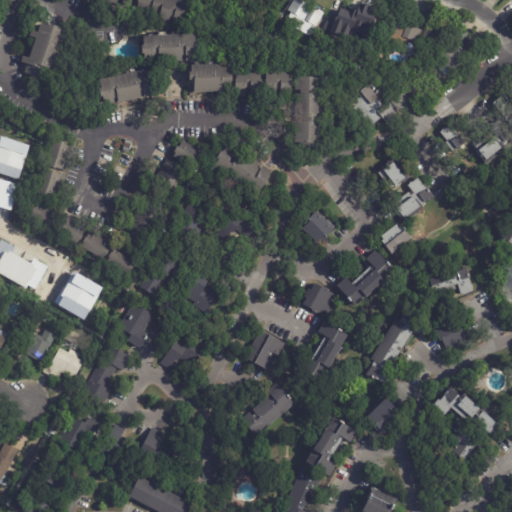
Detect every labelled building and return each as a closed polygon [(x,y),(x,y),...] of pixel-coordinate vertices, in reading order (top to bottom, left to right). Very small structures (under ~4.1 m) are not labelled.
[(135,0),(134,8),(86,0),(135,0)] [(176,0),(192,4),(186,26),(177,24),(178,20),(174,19),(174,23),(162,20),(163,18),(154,15),(155,10),(151,9),(150,14),(141,12),(143,5),(141,4),(142,0),(176,0)] [(304,11),(311,14),(313,10),(324,16),(317,29),(313,27),(308,37),(287,26),(293,15),(289,13),(296,0),(298,0),(307,5),(304,11)] [(345,40),(349,30),(363,37),(375,10),(359,3),(355,12),(340,5),(328,32),(345,40)] [(401,27),(408,30),(410,25),(423,31),(418,43),(413,41),(408,54),(386,44),(391,33),(385,31),(390,18),(403,23),(401,27)] [(51,86),(35,80),(35,78),(26,74),(29,66),(23,64),(24,58),(31,60),(38,40),(32,38),(33,32),(40,35),(43,26),(53,29),(54,27),(62,30),(61,32),(68,34),(51,86)] [(344,38),(339,49),(330,46),(335,35),(344,38)] [(197,36),(197,44),(199,44),(199,53),(198,53),(197,62),(186,61),(186,56),(183,56),(183,61),(158,62),(158,57),(155,58),(155,63),(145,63),(145,55),(143,55),(142,46),(144,46),(144,38),(197,36)] [(452,43),(470,59),(455,75),(438,59),(452,43)] [(220,94),(197,94),(197,88),(195,88),(195,83),(193,83),(193,74),(195,74),(195,67),(234,67),(234,75),(236,75),(236,84),(234,84),(234,91),(225,92),(225,94),(220,94)] [(147,99),(147,94),(143,95),(144,100),(121,104),(120,100),(117,100),(117,105),(106,108),(106,99),(104,100),(102,92),(104,92),(102,82),(153,72),(158,97),(147,99)] [(264,73),(264,82),(266,82),(266,90),(264,90),(264,95),(249,95),(249,98),(239,98),(239,90),(238,90),(238,82),(240,82),(240,73),(264,73)] [(294,73),(294,82),(296,82),(296,90),(294,90),(294,98),(283,98),(283,92),(279,93),(279,98),(270,98),(270,73),(294,73)] [(323,147),(315,147),(315,146),(297,145),(297,123),(301,123),(301,119),(297,119),(298,96),(303,96),(303,92),(298,92),(299,80),(310,81),(310,80),(318,80),(318,81),(324,81),(323,147)] [(397,117),(388,125),(384,119),(372,129),(364,118),(365,117),(360,111),(359,112),(348,98),(360,89),(363,93),(373,84),(386,101),(382,103),(385,108),(390,104),(399,116),(397,117)] [(493,103),(503,96),(510,105),(511,103),(511,125),(509,128),(493,103)] [(450,125),(466,145),(458,150),(453,153),(445,142),(446,141),(439,132),(441,131),(441,130),(443,128),(444,129),(450,125)] [(0,135),(28,145),(25,154),(17,180),(0,173),(0,135)] [(182,139),(204,151),(194,170),(173,158),(176,154),(174,153),(177,147),(179,149),(182,139)] [(132,143),(130,150),(124,148),(125,141),(132,143)] [(506,151),(490,163),(482,153),(498,141),(506,151)] [(48,167),(55,144),(60,145),(61,143),(67,145),(66,147),(73,149),(66,172),(58,170),(58,171),(52,169),(52,168),(48,167)] [(258,170),(260,171),(262,167),(271,172),(268,181),(269,181),(264,189),(263,188),(259,195),(213,168),(218,161),(216,160),(221,153),(223,154),(226,145),(235,151),(233,155),(237,157),(238,152),(259,164),(257,169),(258,170)] [(168,160),(178,166),(178,165),(184,168),(184,169),(187,171),(175,193),(156,182),(168,160)] [(388,188),(403,179),(391,160),(376,170),(388,188)] [(413,180),(400,190),(384,169),(396,160),(413,180)] [(56,200),(39,195),(46,172),(51,174),(52,172),(64,176),(56,200)] [(0,208),(10,210),(17,184),(0,179),(0,208)] [(426,210),(408,226),(399,216),(401,214),(398,210),(416,195),(410,188),(420,180),(430,192),(436,198),(424,208),(426,210)] [(202,222),(201,224),(206,227),(199,241),(178,230),(196,194),(212,203),(202,222)] [(62,213),(58,223),(59,223),(56,229),(54,229),(53,232),(32,221),(41,203),(62,213)] [(145,249),(140,246),(139,248),(134,245),(135,243),(125,237),(142,205),(162,216),(145,249)] [(250,239),(239,232),(231,244),(218,235),(237,207),(261,223),(250,240),(250,239)] [(328,236),(322,242),(320,240),(317,244),(305,231),(307,230),(304,227),(311,222),(309,219),(317,211),(335,229),(328,236)] [(511,244),(498,235),(506,223),(510,225),(511,222),(511,220),(509,218),(511,213),(511,244)] [(56,234),(67,216),(90,229),(84,238),(86,239),(83,244),(81,243),(79,247),(56,234)] [(393,255),(382,242),(383,241),(381,238),(396,225),(399,229),(401,228),(411,240),(393,255)] [(115,244),(110,253),(112,254),(109,259),(107,258),(105,262),(83,250),(93,232),(115,244)] [(0,273),(34,291),(47,266),(32,259),(30,263),(11,254),(14,247),(0,240),(0,273)] [(141,259),(136,268),(137,269),(134,274),(133,273),(130,278),(110,265),(112,261),(111,260),(120,246),(141,259)] [(345,279),(352,286),(372,266),(366,260),(375,252),(388,266),(389,265),(393,268),(391,270),(394,273),(384,282),(386,283),(368,300),(366,298),(356,308),(352,304),(352,305),(348,301),(349,300),(337,287),(345,279)] [(182,268),(173,283),(168,280),(157,298),(142,289),(162,256),(182,268)] [(469,295),(466,297),(466,296),(463,297),(460,287),(457,288),(458,291),(440,298),(438,294),(436,295),(431,279),(453,271),(455,276),(460,274),(460,275),(468,272),(470,277),(471,277),(472,279),(471,279),(474,287),(475,290),(474,291),(475,293),(469,295)] [(191,301),(187,298),(198,278),(211,285),(210,288),(221,294),(208,317),(194,309),(196,304),(191,301)] [(338,297),(326,318),(305,306),(308,300),(305,298),(310,290),(313,292),(316,285),(327,291),(328,290),(332,292),(331,293),(338,297)] [(134,305),(156,319),(145,336),(151,340),(145,349),(118,331),(134,305)] [(416,317),(427,324),(420,336),(411,330),(409,332),(412,334),(402,351),(398,349),(397,352),(399,353),(387,373),(394,377),(386,390),(366,377),(374,364),(370,361),(396,321),(400,323),(408,312),(416,317)] [(469,339),(448,351),(444,345),(442,345),(435,332),(459,318),(467,331),(466,332),(469,339)] [(309,360),(311,361),(325,338),(318,333),(324,323),(340,333),(341,332),(345,334),(344,335),(348,338),(341,349),(343,351),(330,372),(329,371),(321,383),(293,366),(300,354),(309,360)] [(42,364),(26,355),(30,349),(22,345),(29,333),(36,337),(37,336),(42,339),(46,331),(57,337),(42,364)] [(0,332),(9,338),(2,350),(4,351),(2,354),(1,354),(0,355),(0,332)] [(262,332),(285,345),(278,357),(272,354),(270,358),(278,362),(271,374),(246,361),(262,332)] [(175,366),(171,372),(161,365),(182,336),(192,343),(194,340),(208,350),(197,366),(185,358),(180,365),(177,363),(175,366)] [(130,359),(122,373),(117,370),(106,390),(112,393),(104,407),(84,396),(110,348),(130,359)] [(70,391),(64,387),(68,379),(62,375),(57,382),(43,373),(51,360),(55,363),(63,350),(86,364),(70,391)] [(295,405),(256,438),(242,421),(271,396),(268,393),(277,384),(295,405)] [(479,407),(498,424),(493,430),(494,431),(488,437),(487,435),(484,438),(451,408),(444,416),(442,414),(443,413),(434,405),(451,387),(462,397),(464,394),(479,407)] [(398,408),(396,410),(402,417),(385,434),(376,424),(374,426),(366,417),(386,397),(398,408)] [(92,421),(101,427),(94,439),(90,437),(79,453),(59,440),(63,433),(64,434),(68,427),(67,427),(73,417),(80,421),(83,416),(92,421)] [(342,443),(330,462),(335,465),(329,475),(306,461),(334,416),(341,420),(342,418),(346,421),(345,423),(357,430),(350,441),(345,438),(342,443)] [(117,425),(128,430),(122,442),(135,449),(123,474),(108,467),(110,463),(100,458),(117,425)] [(476,447),(465,462),(453,453),(453,452),(452,451),(458,442),(451,436),(458,426),(474,438),(470,443),(476,447)] [(161,433),(163,434),(158,446),(174,454),(163,475),(137,462),(153,429),(161,433)] [(14,448),(20,451),(5,478),(10,481),(6,489),(0,485),(0,453),(6,443),(14,448)] [(33,450),(29,457),(22,454),(26,446),(33,450)] [(70,463),(67,470),(68,470),(59,488),(48,482),(40,496),(52,503),(47,511),(24,511),(17,508),(44,459),(50,462),(54,454),(70,463)] [(284,511),(304,470),(323,478),(319,488),(312,485),(310,489),(318,492),(309,510),(306,508),(304,511),(284,511)] [(186,511),(154,511),(129,499),(139,479),(185,503),(189,506),(186,511)] [(363,511),(390,511),(395,505),(395,497),(373,487),(363,511)]
